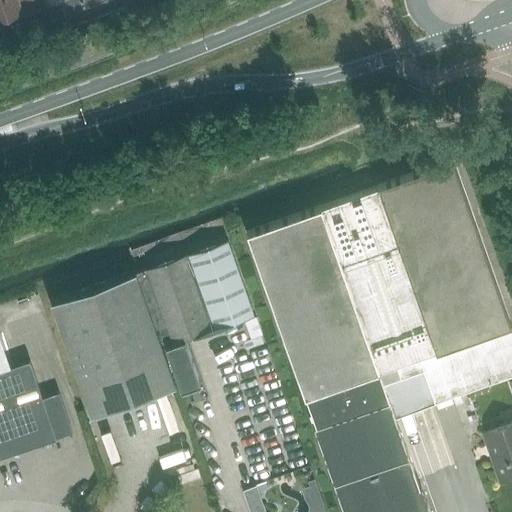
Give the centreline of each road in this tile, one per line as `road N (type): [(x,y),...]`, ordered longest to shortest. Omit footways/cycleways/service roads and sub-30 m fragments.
road 1 (primary): [(0,144),(195,90),(348,72),(451,39)]
road 2 (primary): [(313,0),(0,122)]
